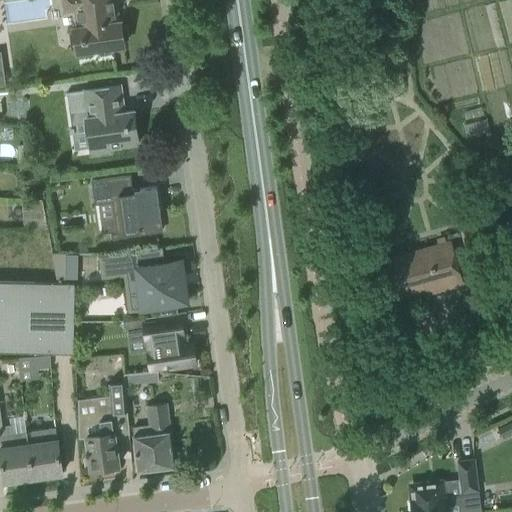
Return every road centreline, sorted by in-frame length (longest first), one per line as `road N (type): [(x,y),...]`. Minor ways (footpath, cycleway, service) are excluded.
road 1 (residential): [(166,0),(244,488)]
road 2 (secondary): [(314,511),(271,249)]
road 3 (secondary): [(271,249),(270,380),(285,511)]
road 4 (secondary): [(235,0),(271,249)]
road 5 (residential): [(511,385),(350,464)]
road 6 (residential): [(244,488),(109,511)]
